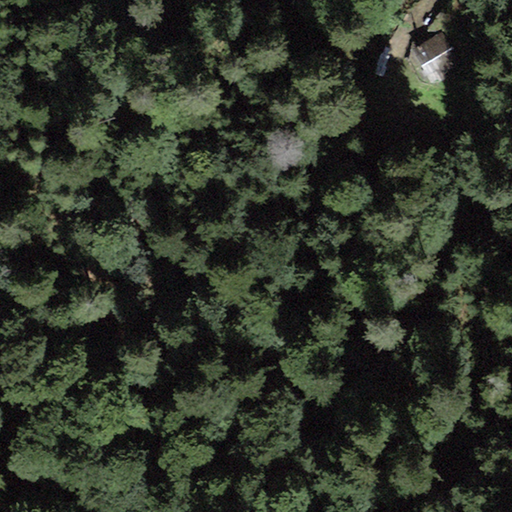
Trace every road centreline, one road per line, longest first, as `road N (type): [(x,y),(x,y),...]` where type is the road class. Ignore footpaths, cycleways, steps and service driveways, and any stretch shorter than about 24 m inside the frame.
road 1 (track): [(323,511),(365,352),(364,239),(398,161),(384,100),(387,63),(436,0)]
road 2 (track): [(0,275),(122,353),(160,405),(179,511)]
